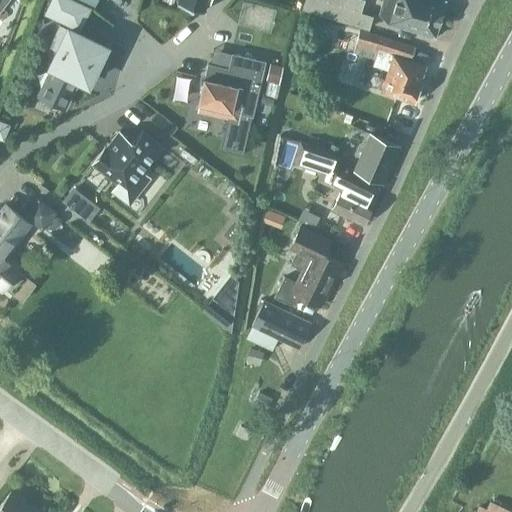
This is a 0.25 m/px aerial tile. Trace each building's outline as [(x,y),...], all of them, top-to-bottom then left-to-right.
[(0,0),(0,11),(8,0),(0,0)] [(88,9),(70,0),(52,0),(47,13),(79,28),(88,9)] [(178,0),(178,1),(177,1),(177,3),(205,11),(206,9),(205,9),(207,1),(210,2),(210,0),(178,0)] [(305,0),(303,8),(369,29),(373,17),(360,13),(364,0),(305,0)] [(383,0),(379,14),(391,17),(389,24),(435,37),(446,0),(383,0)] [(105,47),(68,29),(60,25),(50,48),(58,52),(51,66),(53,67),(39,96),(65,108),(79,79),(88,83),(105,47)] [(354,52),(375,59),(373,65),(388,70),(381,91),(413,102),(425,65),(410,60),(415,46),(361,29),(354,52)] [(203,78),(197,104),(229,111),(228,117),(220,149),(242,154),(252,115),(259,83),(265,60),(233,53),(230,65),(229,68),(208,63),(205,78),(204,78),(203,78)] [(268,62),(264,80),(278,83),(282,65),(268,62)] [(345,118),(343,122),(350,124),(352,120),(353,117),(346,114),(345,118)] [(142,131),(133,142),(119,131),(92,164),(126,192),(149,164),(162,148),(142,131)] [(370,133),(355,169),(366,174),(365,174),(383,182),(399,145),(370,133)] [(293,164),(292,166),(319,174),(317,180),(341,191),(331,209),(354,220),(362,224),(372,203),(371,203),(378,188),(337,168),(344,155),(299,141),(293,164)] [(27,216),(42,227),(54,212),(39,201),(27,216)] [(5,204),(0,210),(0,287),(0,288),(3,290),(5,288),(13,294),(26,278),(17,272),(21,267),(7,257),(25,232),(31,224),(9,207),(5,204)] [(263,210),(262,221),(279,228),(285,216),(264,208),(263,210)] [(290,264),(302,270),(331,284),(335,277),(337,277),(342,266),(340,265),(342,262),(321,252),(328,238),(301,225),(288,250),(296,254),(290,264)] [(331,284),(302,270),(296,282),(284,277),(275,297),(295,306),(300,295),(321,305),(322,302),(324,303),(330,292),(328,291),(331,284)] [(217,295),(205,311),(217,319),(228,304),(217,295)] [(278,338),(299,348),(311,323),(264,300),(252,325),(278,338)] [(252,325),(246,338),(272,351),(278,338),(252,325)] [(247,362),(257,366),(261,353),(251,350),(247,362)] [(236,435),(246,440),(253,427),(243,422),(236,435)] [(0,511),(39,511),(11,491),(0,504),(0,511)] [(511,511),(511,510),(490,501),(487,508),(480,505),(476,511),(511,511)]
